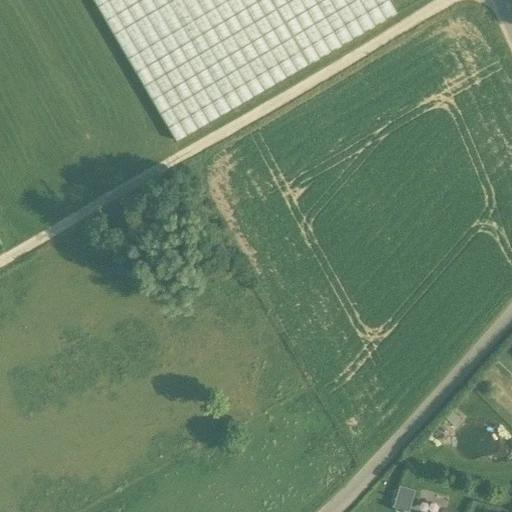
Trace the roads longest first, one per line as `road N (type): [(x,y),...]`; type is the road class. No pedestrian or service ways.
road 1 (unclassified): [(448,0),(0,262)]
road 2 (unclassified): [(337,511),(511,315)]
